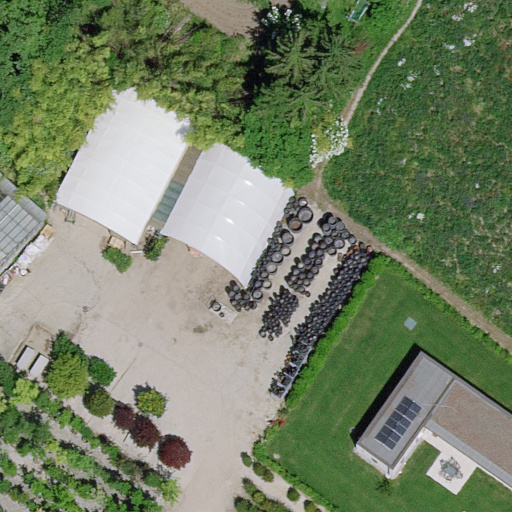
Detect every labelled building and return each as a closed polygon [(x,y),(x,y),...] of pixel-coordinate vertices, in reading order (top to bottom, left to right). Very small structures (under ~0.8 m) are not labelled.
[(199,127),(119,86),(58,206),(140,248),(199,127)] [(294,195),(213,153),(164,246),(245,288),(294,195)] [(0,184),(0,278),(47,226),(0,184)] [(409,384),(424,361),(401,344),(385,367),(409,384)] [(468,391),(424,361),(409,384),(362,451),(396,475),(434,419),(444,426),(468,391)]
